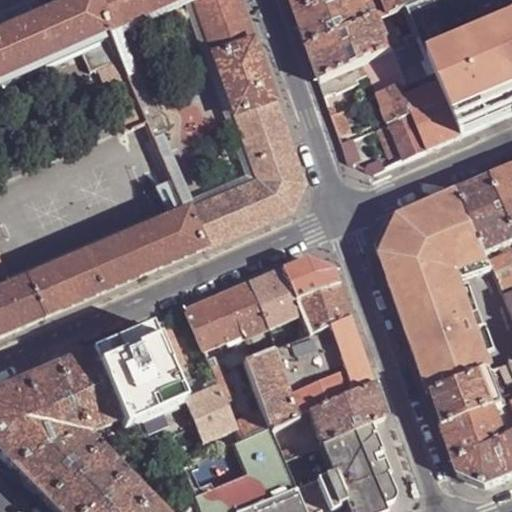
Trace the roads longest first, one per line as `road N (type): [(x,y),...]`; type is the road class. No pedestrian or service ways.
road 1 (residential): [(0,376),(349,222)]
road 2 (residential): [(448,511),(349,222)]
road 3 (residential): [(349,222),(271,0)]
road 4 (residential): [(511,152),(349,222)]
